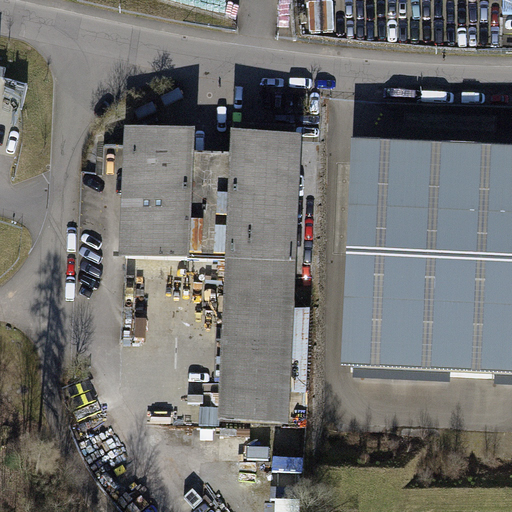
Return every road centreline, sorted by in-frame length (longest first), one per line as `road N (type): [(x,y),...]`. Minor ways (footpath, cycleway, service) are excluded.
road 1 (residential): [(511,76),(349,69),(96,24)]
road 2 (unclassified): [(0,307),(60,303),(74,122),(96,24)]
road 3 (track): [(60,303),(61,439),(102,511)]
